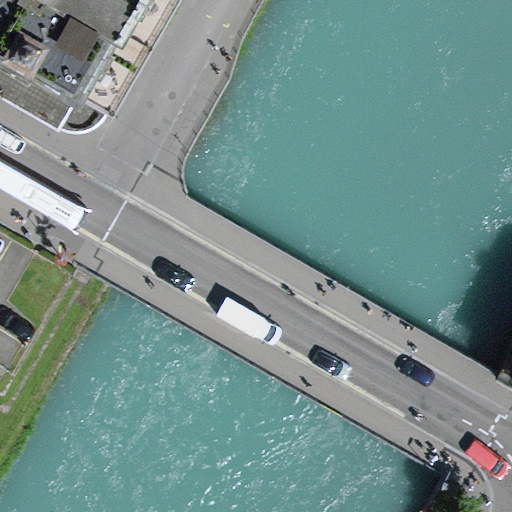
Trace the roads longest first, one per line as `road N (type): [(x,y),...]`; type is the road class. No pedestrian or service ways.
road 1 (secondary): [(97,208),(470,423)]
road 2 (residential): [(209,0),(97,208)]
